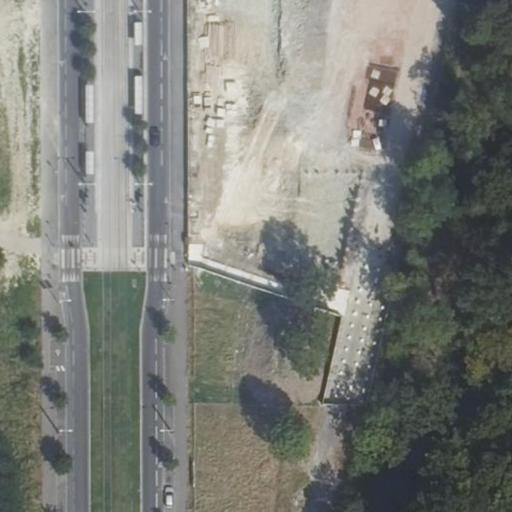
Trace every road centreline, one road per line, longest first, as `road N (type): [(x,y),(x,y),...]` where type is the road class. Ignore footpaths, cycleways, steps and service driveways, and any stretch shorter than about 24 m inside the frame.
road 1 (residential): [(69,0),(68,257),(80,348),(80,511)]
road 2 (residential): [(150,511),(157,0)]
